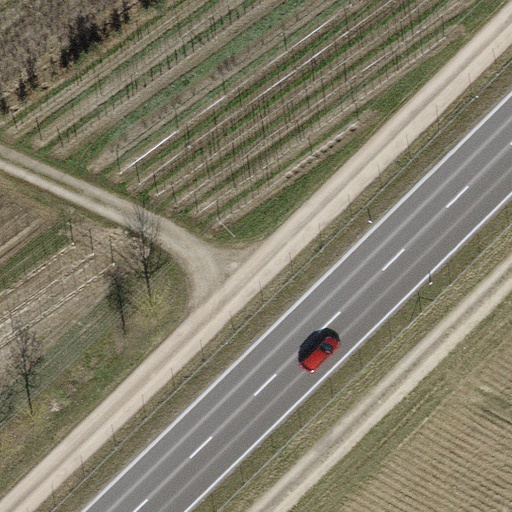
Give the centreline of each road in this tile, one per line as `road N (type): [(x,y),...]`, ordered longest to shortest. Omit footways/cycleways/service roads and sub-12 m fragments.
road 1 (track): [(35,511),(307,261),(511,44)]
road 2 (primary): [(134,511),(511,146)]
road 3 (track): [(307,261),(0,120)]
road 4 (track): [(511,280),(273,511)]
